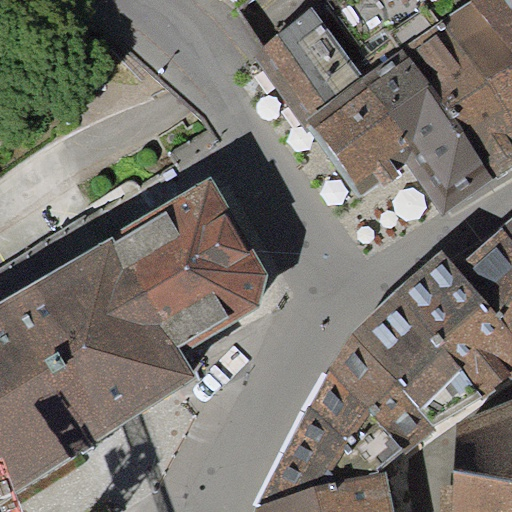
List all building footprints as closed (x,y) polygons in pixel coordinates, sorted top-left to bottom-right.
[(511,117),(511,53),(473,0),(471,0),(442,21),(511,117)] [(511,0),(473,0),(511,53),(511,0)] [(401,175),(397,170),(388,157),(411,141),(364,76),(313,7),(253,56),(307,132),(309,130),(357,198),(380,181),(384,187),(401,175)] [(495,178),(511,166),(511,117),(442,21),(402,48),(452,120),(453,119),(495,178)] [(443,215),(495,178),(453,119),(452,120),(402,48),(364,76),(411,141),(388,157),(397,170),(407,164),(443,215)] [(122,231),(0,305),(0,497),(196,371),(183,352),(261,306),(268,270),(211,176),(122,229),(122,231)] [(511,238),(511,217),(502,226),(511,238)] [(511,238),(502,226),(473,251),(457,267),(511,333),(511,238)] [(511,333),(457,267),(442,249),(396,289),(483,395),(511,375),(511,333)] [(396,289),(353,331),(437,429),(483,395),(396,289)] [(353,331),(328,368),(403,451),(406,454),(437,429),(353,331)] [(403,451),(328,368),(254,505),(379,472),(403,451)] [(511,511),(511,399),(456,427),(453,511),(511,511)] [(394,511),(387,472),(379,472),(254,505),(252,511),(394,511)]
